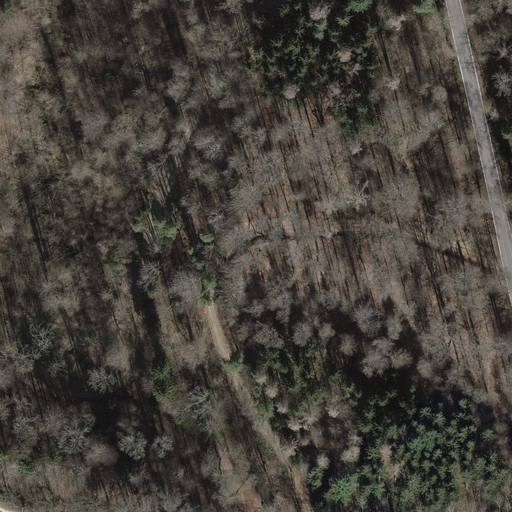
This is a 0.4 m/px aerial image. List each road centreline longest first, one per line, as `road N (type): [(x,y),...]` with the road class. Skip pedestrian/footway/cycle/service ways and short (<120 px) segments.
road 1 (track): [(308,511),(277,442),(225,363),(209,298),(222,258),(254,231),(354,226),(412,230),(511,271)]
road 2 (track): [(263,0),(234,34),(173,165),(134,356),(107,382),(66,392),(40,386),(0,352)]
road 3 (tertiary): [(511,270),(453,0)]
